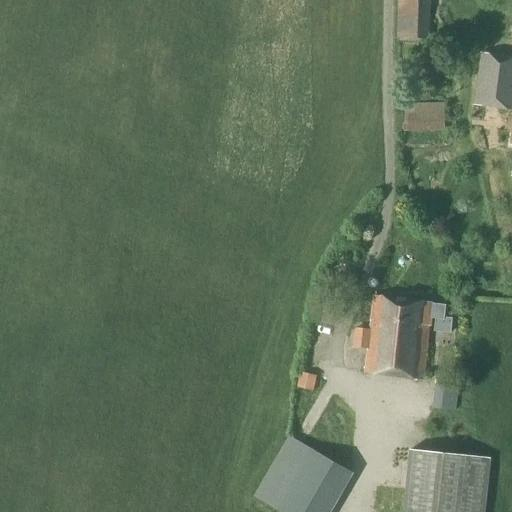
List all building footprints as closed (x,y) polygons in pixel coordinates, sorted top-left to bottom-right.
[(428,40),(428,0),(397,0),(397,39),(428,40)] [(511,59),(481,55),(474,105),(511,110),(511,138),(511,145),(511,59)] [(402,133),(445,131),(444,104),(401,105),(402,133)] [(452,319),(445,318),(446,306),(433,304),(374,298),(371,330),(354,329),(352,348),(368,350),(366,372),(424,380),(429,326),(431,326),(432,319),(436,319),(434,332),(450,334),(452,319)] [(316,377),(300,373),(297,388),(313,392),(316,377)] [(454,411),(457,387),(434,385),(431,409),(454,411)] [(398,432),(398,448),(410,448),(409,432),(398,432)] [(280,511),(331,511),(353,474),(288,436),(253,496),(280,511)] [(483,511),(490,459),(410,450),(403,511),(483,511)]
